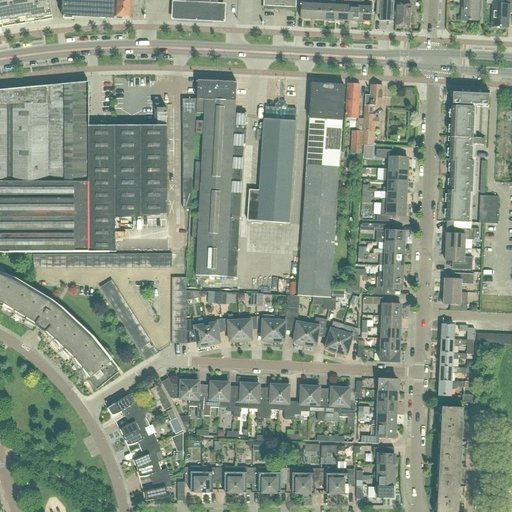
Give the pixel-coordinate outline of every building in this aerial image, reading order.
[(2,28),(53,20),(50,0),(51,0),(0,0),(0,25),(2,25),(2,28)] [(64,0),(64,4),(63,19),(73,20),(73,14),(100,16),(100,18),(103,20),(106,18),(106,16),(111,16),(111,17),(113,17),(113,15),(113,4),(113,0),(64,0)] [(115,17),(122,17),(122,0),(115,0),(115,4),(113,4),(113,15),(115,15),(115,17)] [(122,0),(122,17),(131,17),(131,0),(122,0)] [(226,2),(190,0),(172,0),(172,10),(172,18),(226,20),(226,15),(226,2)] [(263,0),(263,6),(271,7),(271,9),(280,9),(280,7),(296,8),(295,0),(263,0)] [(307,0),(308,2),(307,4),(301,3),(300,19),(312,19),(313,4),(313,1),(312,0),(307,0)] [(324,5),(324,20),(335,20),(336,2),(335,0),(330,0),(330,3),(329,3),(329,5),(324,5)] [(349,0),(343,0),(344,6),(338,5),(337,21),(348,21),(349,0)] [(349,0),(348,21),(360,22),(360,6),(360,3),(360,0),(349,0)] [(376,15),(380,15),(379,21),(392,22),(393,17),(392,17),(393,0),(376,0),(376,8),(376,15)] [(409,26),(410,19),(410,5),(398,4),(398,0),(393,0),(392,17),(393,17),(396,17),(395,25),(409,26)] [(461,0),(461,21),(478,21),(479,0),(461,0)] [(511,0),(504,0),(504,4),(493,4),(492,27),(508,28),(509,18),(507,18),(508,13),(509,13),(511,13),(511,0)] [(312,19),(324,20),(324,5),(324,1),(321,1),(321,2),(318,2),(318,5),(313,4),(312,19)] [(360,6),(360,22),(371,22),(372,13),(372,4),(369,3),(369,5),(366,5),(366,7),(360,6)] [(235,112),(237,83),(198,81),(196,113),(204,114),(204,120),(202,163),(196,163),(194,191),(200,192),(199,219),(193,219),(192,238),(198,238),(196,276),(237,278),(244,145),(245,145),(247,113),(235,112)] [(115,214),(167,215),(167,127),(168,127),(168,120),(167,120),(167,109),(154,109),(154,120),(157,120),(157,127),(89,127),(88,92),(88,83),(0,90),(0,250),(23,252),(88,252),(109,252),(115,252),(115,214)] [(344,86),(329,85),(312,84),(309,120),(298,296),(329,298),(342,120),(344,86)] [(360,85),(347,84),(345,118),(358,119),(360,85)] [(381,107),(383,86),(371,85),(370,95),(365,95),(364,106),(365,106),(364,120),(362,145),(373,145),(375,120),(375,115),(372,115),(373,106),(381,107)] [(481,120),(482,107),(488,108),(489,108),(489,91),(453,90),(452,104),(452,106),(451,120),(450,161),(452,161),(450,190),(448,190),(447,222),(471,223),(471,220),(469,220),(470,193),(472,193),(473,161),(471,161),(472,143),(474,143),(474,145),(484,145),(484,139),(480,138),(481,120)] [(182,100),(182,109),(182,120),(183,208),(191,209),(195,120),(197,99),(182,100)] [(264,119),(259,191),(249,190),(247,221),(289,224),(296,122),(296,109),(287,109),(287,106),(284,102),(279,102),(275,105),(275,108),(265,107),(264,119)] [(362,132),(352,131),(351,154),(361,155),(362,132)] [(397,151),(392,151),(377,150),(376,158),(389,158),(389,170),(408,171),(408,170),(408,161),(408,159),(400,158),(397,158),(397,151)] [(389,170),(388,181),(408,182),(407,182),(407,171),(408,171),(389,170)] [(388,192),(407,193),(406,193),(407,182),(408,182),(388,181),(388,188),(383,188),(383,192),(388,192)] [(407,194),(407,193),(388,192),(387,204),(407,205),(407,204),(406,204),(406,194),(407,194)] [(480,196),(478,224),(497,225),(498,197),(480,196)] [(407,205),(387,204),(381,204),(380,215),(377,215),(376,221),(389,222),(389,216),(397,216),(397,217),(398,217),(398,216),(405,217),(405,214),(406,214),(406,205),(407,205)] [(388,231),(389,225),(376,225),(376,231),(377,231),(376,243),(386,243),(405,244),(404,244),(405,235),(404,235),(404,232),(397,232),(397,231),(396,231),(396,232),(388,231)] [(446,234),(445,248),(464,249),(465,240),(474,240),(474,237),(478,237),(479,229),(459,228),(458,234),(446,234)] [(385,254),(404,255),(405,255),(403,255),(404,244),(405,244),(386,243),(385,250),(378,249),(378,254),(385,254)] [(464,257),(464,249),(445,248),(445,261),(457,262),(456,270),(472,271),(473,257),(464,257)] [(277,252),(251,261),(254,269),(280,260),(277,252)] [(385,266),(404,267),(404,266),(403,266),(403,256),(404,256),(404,255),(385,254),(385,266)] [(379,277),(403,278),(402,278),(403,267),(404,267),(385,266),(384,272),(379,272),(379,277)] [(444,279),(443,292),(461,293),(461,284),(474,285),(474,275),(456,274),(456,279),(444,279)] [(0,306),(2,307),(37,328),(42,331),(71,359),(97,390),(119,373),(92,340),(61,311),(51,303),(15,282),(0,275),(0,306)] [(373,288),(373,295),(386,295),(386,289),(394,290),(402,290),(402,287),(403,278),(379,277),(377,277),(377,288),(373,288)] [(103,293),(115,286),(112,280),(100,288),(103,293)] [(103,293),(107,299),(119,292),(115,286),(103,293)] [(122,297),(119,292),(107,299),(110,305),(122,297)] [(207,304),(220,305),(221,293),(208,292),(207,304)] [(460,301),(461,293),(443,292),(443,305),(454,306),(454,311),(467,312),(467,301),(460,301)] [(110,305),(114,310),(126,303),(122,297),(110,305)] [(238,306),(239,298),(230,298),(229,306),(238,306)] [(385,305),(385,298),(373,298),(372,305),(383,305),(382,316),(402,317),(401,317),(402,308),(401,308),(401,305),(394,305),(394,304),(393,304),(393,305),(385,305)] [(129,308),(126,303),(114,310),(118,316),(129,308)] [(118,316),(121,321),(133,314),(129,308),(118,316)] [(272,344),(273,344),(274,321),(268,321),(268,314),(263,313),(262,341),(264,341),(263,342),(268,343),(272,343),(272,344)] [(121,321),(125,327),(137,319),(133,314),(121,321)] [(240,344),(241,344),(239,321),(233,321),(233,314),(228,315),(229,342),(231,342),(231,343),(236,343),(240,343),(240,344)] [(402,318),(402,317),(382,316),(382,328),(401,329),(400,328),(400,318),(402,318)] [(245,321),(239,321),(241,344),(241,343),(246,343),(250,342),(250,341),(252,341),(251,317),(245,318),(245,321)] [(280,321),(274,321),(273,344),(273,343),(277,343),(282,343),(282,342),(284,342),(285,319),(280,318),(280,321)] [(314,326),(308,325),(304,347),(305,347),(309,347),(314,348),(314,347),(316,347),(321,319),(316,318),(314,326)] [(125,327),(128,332),(140,325),(137,319),(125,327)] [(209,348),(209,347),(205,325),(195,327),(193,320),(186,321),(186,324),(186,331),(186,333),(195,331),(198,347),(200,347),(200,348),(209,347),(209,348)] [(211,324),(205,325),(209,347),(210,347),(209,347),(212,347),(214,346),(216,345),(218,345),(218,344),(220,343),(216,320),(211,321),(211,324)] [(304,347),(308,325),(297,323),(294,343),(296,344),(295,344),(300,346),(304,347)] [(128,332),(132,338),(144,330),(140,325),(128,332)] [(441,339),(453,340),(454,325),(442,325),(441,339)] [(459,332),(467,332),(467,341),(474,341),(475,328),(467,328),(467,326),(459,326),(459,332)] [(358,342),(358,341),(358,330),(352,328),(351,328),(350,328),(350,329),(348,335),(342,333),(335,354),(336,354),(340,355),(344,356),(345,355),(347,356),(351,340),(358,342)] [(381,339),(401,340),(399,340),(400,329),(401,329),(382,328),(381,339)] [(132,338),(135,344),(147,336),(144,330),(132,338)] [(335,354),(342,333),(331,330),(325,349),(327,350),(327,351),(331,352),(335,354)] [(135,344),(139,349),(151,342),(147,336),(135,344)] [(401,341),(401,340),(381,339),(381,350),(380,350),(380,351),(400,352),(400,351),(399,351),(399,340),(401,341)] [(453,340),(441,339),(441,353),(453,354),(453,346),(474,347),(474,341),(467,341),(453,340)] [(139,349),(142,355),(154,347),(151,342),(139,349)] [(158,353),(154,347),(142,355),(146,360),(158,353)] [(400,352),(380,351),(381,351),(380,362),(390,363),(390,364),(391,364),(391,363),(398,363),(398,362),(399,363),(400,356),(399,355),(399,352),(400,352)] [(453,354),(441,353),(440,367),(452,368),(452,360),(466,360),(466,355),(453,354)] [(452,368),(440,367),(439,381),(451,382),(452,374),(469,374),(469,369),(465,369),(452,368)] [(180,400),(189,400),(190,380),(187,380),(185,380),(183,380),(183,381),(181,381),(181,388),(173,387),(168,379),(161,383),(171,399),(180,399),(180,400)] [(390,380),(390,379),(389,380),(379,380),(379,391),(378,391),(398,392),(397,392),(397,388),(398,388),(399,381),(397,381),(397,380),(390,380)] [(190,380),(189,400),(188,407),(197,407),(197,411),(197,418),(203,418),(203,416),(204,398),(198,398),(199,382),(197,382),(197,381),(195,381),(193,380),(190,380)] [(220,381),(220,382),(218,382),(215,382),(213,382),(213,383),(211,383),(210,398),(204,398),(203,416),(210,416),(210,408),(219,408),(220,381)] [(227,383),(227,382),(225,382),(223,382),(220,382),(220,381),(219,408),(227,408),(227,412),(233,412),(234,412),(234,399),(228,399),(229,383),(227,383)] [(469,383),(451,382),(439,381),(439,396),(451,396),(451,389),(456,390),(457,388),(469,388),(469,383)] [(234,412),(233,412),(233,418),(240,418),(241,409),(249,409),(250,382),(250,383),(246,383),(243,383),(243,384),(241,384),(240,400),(234,399),(234,412)] [(257,385),(257,384),(255,383),(253,383),(251,383),(251,382),(250,382),(249,409),(257,410),(257,419),(264,419),(264,401),(258,400),(259,385),(257,385)] [(280,384),(278,384),(275,384),(273,385),(271,385),(270,401),(264,401),(264,419),(270,419),(271,410),(279,411),(280,384)] [(281,384),(280,384),(279,411),(284,411),(284,420),(294,420),(294,415),(295,402),(289,402),(289,386),(287,386),(287,385),(284,385),(281,384)] [(165,396),(159,385),(154,388),(160,399),(165,396)] [(310,385),(310,386),(308,386),(306,386),(303,386),(303,387),(301,387),(301,402),(295,402),(294,415),(301,415),(301,412),(309,412),(310,385)] [(317,388),(317,387),(315,386),(313,386),(311,386),(311,385),(310,385),(309,412),(317,413),(317,421),(324,422),(324,416),(325,403),(319,403),(319,388),(317,388)] [(340,387),(338,387),(336,387),(333,387),(333,388),(331,388),(331,404),(325,403),(324,416),(331,417),(331,413),(339,414),(341,387),(340,387)] [(347,389),(347,388),(346,388),(344,387),(341,387),(339,414),(348,414),(347,417),(355,418),(355,405),(349,405),(349,389),(347,389)] [(398,392),(378,391),(378,392),(379,392),(378,403),(398,404),(398,403),(396,403),(397,392),(398,392)] [(127,396),(108,408),(110,411),(112,416),(116,415),(118,414),(119,413),(121,412),(122,411),(126,418),(142,409),(137,401),(132,404),(127,396)] [(378,403),(378,414),(397,415),(396,415),(396,404),(398,404),(378,403)] [(442,408),(436,511),(458,511),(463,409),(442,408)] [(142,409),(126,418),(130,425),(128,425),(126,427),(123,428),(121,431),(123,435),(124,438),(145,428),(150,426),(146,418),(146,417),(142,409)] [(373,425),(377,426),(397,426),(395,426),(396,415),(397,415),(378,414),(377,421),(373,421),(373,425)] [(361,436),(361,443),(379,444),(379,437),(387,438),(387,439),(387,438),(395,438),(395,436),(396,436),(396,427),(397,427),(397,426),(377,426),(377,437),(361,436)] [(131,445),(133,445),(135,444),(138,442),(141,449),(158,443),(154,434),(149,437),(145,428),(124,438),(125,441),(126,441),(128,445),(131,445)] [(144,456),(142,457),(140,458),(139,458),(137,459),(134,461),(136,466),(137,469),(158,462),(155,453),(161,451),(158,443),(141,449),(144,456)] [(378,454),(378,466),(394,466),(394,455),(387,455),(387,449),(376,449),(376,454),(378,454)] [(338,452),(328,452),(328,464),(338,464),(338,466),(348,467),(348,460),(338,460),(338,452)] [(143,477),(145,477),(146,476),(150,475),(152,482),(169,478),(167,469),(161,471),(158,462),(137,469),(138,472),(139,477),(143,477)] [(378,466),(378,476),(394,477),(394,466),(378,466)] [(224,493),(235,493),(236,467),(225,467),(225,468),(219,468),(219,481),(224,481),(224,493)] [(236,467),(235,493),(247,493),(247,481),(252,481),(253,469),(246,469),(246,467),(236,467)] [(202,493),(202,472),(191,472),(191,468),(185,468),(185,481),(190,481),(190,493),(202,493)] [(213,481),(219,481),(219,468),(213,468),(213,473),(202,472),(202,493),(213,493),(213,481)] [(258,493),(269,494),(269,473),(265,473),(265,470),(263,469),(253,469),(252,481),(258,481),(258,493)] [(275,473),(269,473),(269,494),(280,494),(281,482),(286,482),(286,469),(277,469),(275,470),(275,473)] [(292,494),(303,494),(303,474),(292,473),(292,469),(286,469),(286,482),(292,482),(292,494)] [(314,474),(303,474),(303,494),(314,494),(314,482),(320,482),(320,469),(314,469),(314,474)] [(326,494),(337,494),(337,470),(326,470),(326,469),(320,469),(320,482),(326,482),(326,494)] [(348,482),(354,482),(354,470),(348,470),(337,470),(337,494),(348,494),(348,482)] [(378,476),(378,487),(394,487),(394,477),(378,476)] [(149,491),(147,492),(144,494),(145,499),(146,502),(161,499),(162,501),(171,501),(170,496),(168,497),(166,488),(172,487),(169,478),(152,482),(154,490),(150,490),(149,491)] [(394,487),(378,487),(375,487),(375,498),(394,499),(394,487)]
